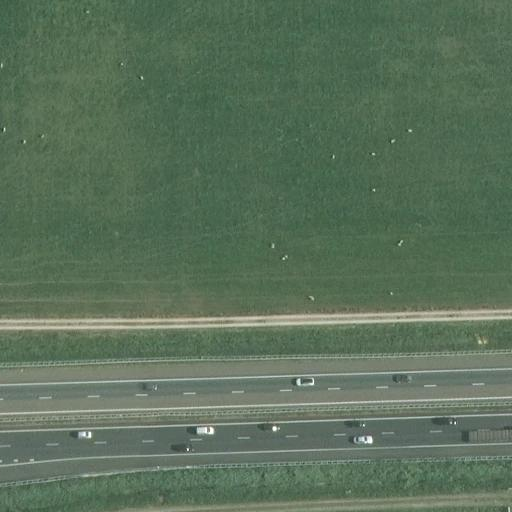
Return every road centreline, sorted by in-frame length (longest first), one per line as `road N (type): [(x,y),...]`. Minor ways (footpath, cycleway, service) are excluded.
road 1 (motorway): [(0,447),(511,430)]
road 2 (motorway): [(511,385),(0,401)]
